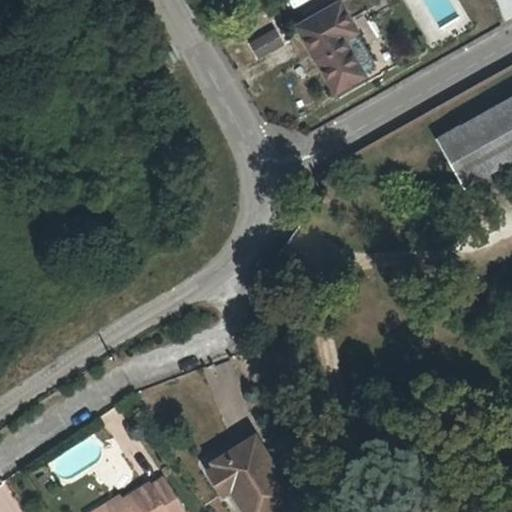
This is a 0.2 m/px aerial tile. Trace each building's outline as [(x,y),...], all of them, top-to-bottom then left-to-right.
[(357,0),(361,9),(382,1),(381,0),(357,0)] [(359,32),(344,2),(302,24),(336,91),(365,75),(347,38),(359,32)] [(277,24),(255,37),(264,54),(286,42),(277,24)] [(495,170),(511,159),(511,101),(470,126),(495,170)] [(470,126),(437,144),(462,188),(495,170),(470,126)] [(241,463),(262,450),(255,439),(234,452),(241,463)] [(241,463),(237,456),(208,474),(223,497),(231,492),(243,511),(279,511),(294,503),(262,450),(241,463)] [(149,490),(148,487),(104,511),(180,511),(163,481),(149,490)]
